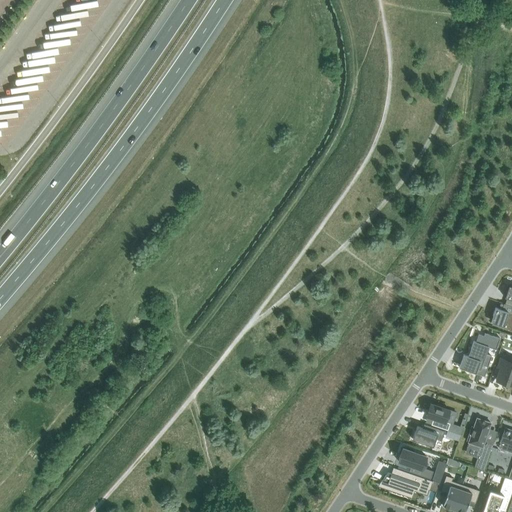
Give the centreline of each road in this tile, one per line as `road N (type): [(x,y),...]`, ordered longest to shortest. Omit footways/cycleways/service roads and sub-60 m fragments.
road 1 (motorway): [(0,302),(229,0)]
road 2 (motorway): [(188,0),(0,256)]
road 3 (track): [(39,511),(183,348),(170,337),(174,301),(161,289),(146,290)]
road 4 (residential): [(424,376),(345,493)]
road 5 (residential): [(500,259),(424,376)]
